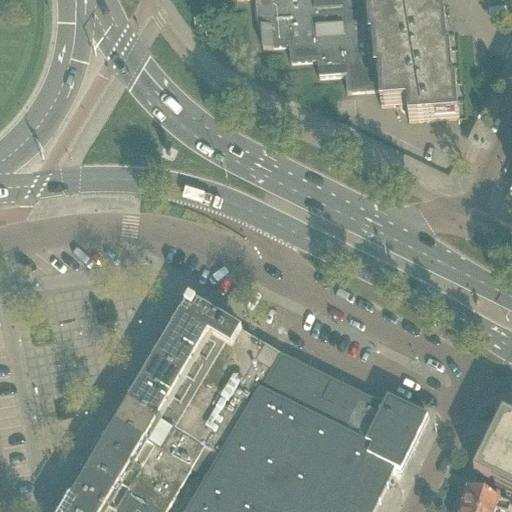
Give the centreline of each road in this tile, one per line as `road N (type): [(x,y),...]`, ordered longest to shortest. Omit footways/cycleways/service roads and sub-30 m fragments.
road 1 (primary): [(376,235),(197,141),(76,0)]
road 2 (unclassified): [(0,243),(120,226),(202,243),(293,283)]
road 3 (primary): [(250,216),(511,347)]
road 4 (primary): [(0,188),(171,188),(250,216)]
road 5 (unclassified): [(293,283),(476,376)]
road 6 (primary): [(0,163),(32,135),(57,96),(70,58),(73,0)]
road 7 (unclassified): [(412,511),(476,376)]
road 8 (primary): [(511,298),(376,235)]
